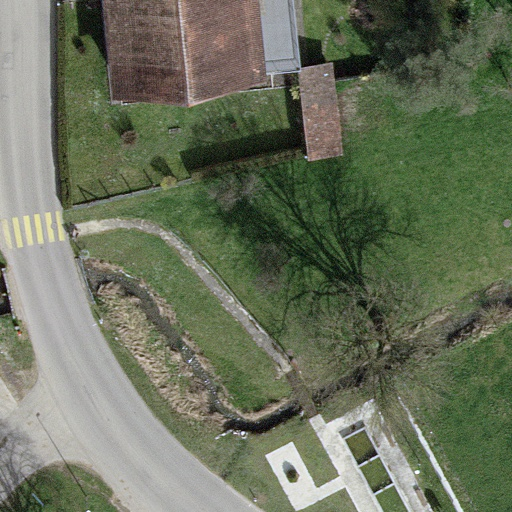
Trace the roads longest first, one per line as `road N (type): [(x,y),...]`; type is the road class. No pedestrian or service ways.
road 1 (tertiary): [(194,511),(139,461),(86,388),(60,329),(31,210)]
road 2 (tertiary): [(17,0),(31,210)]
